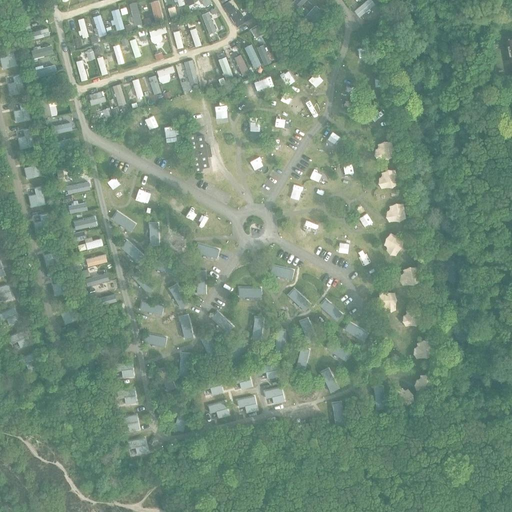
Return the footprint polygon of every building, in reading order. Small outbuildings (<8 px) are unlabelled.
[(157,0),(150,2),(156,23),(163,21),(157,0)] [(359,5),(353,0),(351,0),(347,4),(353,11),(359,5)] [(366,0),(354,11),(359,18),(375,4),(370,0),(366,0)] [(136,2),(130,4),(135,25),(142,24),(136,2)] [(225,5),(228,14),(237,11),(234,2),(225,5)] [(175,7),(168,9),(170,17),(177,16),(175,7)] [(230,17),(238,27),(250,18),(242,8),(230,17)] [(119,9),(111,11),(116,31),(124,29),(119,9)] [(209,12),(201,15),(208,34),(216,32),(209,12)] [(100,15),(93,17),(99,37),(107,35),(100,15)] [(149,17),(142,19),(145,27),(151,25),(149,17)] [(77,20),(82,38),(88,36),(83,18),(77,20)] [(193,19),(185,21),(188,28),(195,25),(193,19)] [(258,25),(251,29),(255,37),(262,34),(258,25)] [(167,26),(150,29),(152,42),(169,39),(167,26)] [(196,26),(190,28),(194,45),(201,43),(196,26)] [(30,31),(31,39),(50,36),(49,28),(30,31)] [(113,30),(107,32),(110,38),(115,36),(113,30)] [(137,33),(140,42),(147,40),(144,31),(137,33)] [(179,31),(173,33),(177,48),(183,47),(179,31)] [(120,39),(122,47),(129,45),(127,37),(120,39)] [(80,47),(78,38),(72,40),(74,48),(80,47)] [(135,39),(130,41),(135,58),(141,56),(135,39)] [(231,43),(223,47),(225,53),(234,50),(231,43)] [(254,68),(262,64),(252,43),(245,46),(254,68)] [(257,46),(264,64),(272,61),(265,43),(257,46)] [(31,50),(34,58),(54,52),(52,44),(31,50)] [(119,45),(112,47),(117,65),(124,63),(119,45)] [(92,51),(85,53),(88,61),(95,59),(92,51)] [(362,51),(361,64),(374,64),(374,52),(362,51)] [(161,52),(154,55),(156,61),(164,58),(161,52)] [(241,74),(248,73),(243,53),(236,55),(241,74)] [(198,57),(201,66),(211,63),(208,54),(198,57)] [(220,58),(223,77),(232,75),(228,56),(220,58)] [(18,71),(14,57),(1,61),(4,75),(18,71)] [(103,57),(97,59),(101,76),(107,74),(103,57)] [(82,59),(76,61),(81,82),(88,80),(82,59)] [(55,62),(37,68),(39,76),(58,70),(55,62)] [(206,76),(213,73),(209,64),(202,67),(206,76)] [(189,73),(184,74),(186,84),(197,82),(194,65),(187,67),(189,73)] [(160,82),(171,81),(170,73),(175,72),(174,66),(158,68),(160,82)] [(321,71),(309,75),(312,83),(323,79),(321,71)] [(155,76),(149,78),(154,95),(160,92),(155,76)] [(24,92),(21,78),(7,81),(10,95),(24,92)] [(139,78),(133,80),(137,97),(144,95),(139,78)] [(255,94),(265,91),(262,83),(252,86),(255,94)] [(120,84),(112,86),(118,106),(126,104),(120,84)] [(89,94),(93,104),(107,100),(104,90),(89,94)] [(290,105),(298,112),(311,99),(303,92),(290,105)] [(43,115),(57,115),(56,96),(43,97),(43,115)] [(29,117),(27,103),(13,105),(15,119),(29,117)] [(217,103),(211,111),(219,116),(224,108),(217,103)] [(118,106),(110,109),(109,106),(103,109),(106,117),(120,112),(118,106)] [(71,121),(53,125),(55,133),(73,129),(71,121)] [(25,136),(18,138),(20,149),(34,146),(31,129),(23,131),(25,136)] [(325,144),(334,146),(337,136),(327,133),(325,144)] [(209,145),(205,146),(203,135),(195,137),(194,134),(187,136),(193,172),(201,171),(200,169),(209,167),(208,164),(207,157),(211,156),(209,145)] [(391,139),(376,143),(380,159),(395,156),(391,139)] [(31,166),(24,168),(27,179),(41,175),(37,158),(30,160),(31,166)] [(379,177),(380,186),(397,185),(397,169),(382,169),(382,177),(379,177)] [(322,174),(313,181),(316,185),(325,177),(322,174)] [(63,192),(91,191),(91,184),(63,185),(63,192)] [(35,194),(28,196),(31,207),(45,204),(42,187),(34,189),(35,194)] [(134,200),(151,204),(155,191),(138,187),(134,200)] [(295,202),(305,197),(301,187),(290,192),(295,202)] [(70,214),(81,212),(79,199),(67,200),(70,214)] [(388,220),(406,219),(404,202),(387,204),(388,220)] [(118,212),(112,219),(130,232),(136,224),(118,212)] [(41,222),(34,223),(36,234),(50,232),(47,214),(40,216),(41,222)] [(96,220),(79,223),(80,229),(97,226),(96,220)] [(150,246),(159,246),(158,224),(149,224),(150,246)] [(79,250),(104,245),(102,237),(93,239),(92,236),(86,237),(85,231),(75,233),(77,242),(78,242),(79,250)] [(396,256),(405,239),(390,232),(384,244),(389,246),(387,251),(396,256)] [(338,248),(347,251),(351,239),(342,236),(338,248)] [(127,241),(121,248),(137,262),(143,255),(127,241)] [(198,243),(195,253),(216,259),(219,250),(198,243)] [(50,253),(43,255),(47,266),(61,262),(56,245),(49,247),(50,253)] [(88,266),(108,261),(106,253),(86,258),(88,266)] [(152,259),(150,268),(171,273),(173,264),(152,259)] [(399,270),(403,285),(420,280),(415,265),(399,270)] [(272,266),(270,274),(291,279),(293,270),(272,266)] [(82,270),(86,285),(105,281),(103,273),(91,276),(89,268),(82,270)] [(133,277),(147,294),(155,287),(141,271),(133,277)] [(197,271),(197,294),(206,294),(206,272),(197,271)] [(59,283),(52,285),(55,296),(69,292),(65,275),(57,277),(59,283)] [(8,284),(0,286),(0,296),(2,302),(12,298),(8,284)] [(178,285),(169,289),(180,309),(189,304),(178,285)] [(239,288),(239,297),(261,297),(261,288),(239,288)] [(294,289),(287,296),(304,311),(310,304),(294,289)] [(326,299),(319,306),(336,321),(342,314),(326,299)] [(141,302),(139,310),(161,315),(163,306),(141,302)] [(68,311),(61,313),(65,324),(79,319),(73,303),(66,305),(68,311)] [(14,308),(0,313),(0,319),(1,321),(6,319),(9,326),(20,321),(14,308)] [(405,309),(405,324),(417,324),(417,309),(405,309)] [(218,311),(211,319),(227,334),(234,326),(218,311)] [(188,316),(179,318),(184,339),(193,337),(188,316)] [(253,316),(250,339),(261,341),(264,317),(253,316)] [(349,322),(344,330),(363,342),(368,334),(349,322)] [(25,330),(9,337),(12,343),(17,341),(20,348),(31,343),(25,330)] [(285,331),(276,331),(275,353),(284,353),(285,331)] [(145,333),(143,342),(165,347),(167,338),(145,333)] [(208,335),(201,338),(209,360),(217,357),(208,335)] [(417,359),(431,354),(425,338),(416,342),(418,347),(413,349),(417,359)] [(330,339),(325,346),(343,360),(349,352),(330,339)] [(238,365),(247,344),(239,340),(229,361),(238,365)] [(301,348),(295,370),(304,372),(310,350),(301,348)] [(181,352),(179,375),(188,376),(190,353),(181,352)] [(33,353),(17,360),(20,367),(26,365),(29,371),(39,367),(33,353)] [(131,361),(114,364),(115,371),(121,370),(122,378),(134,376),(131,361)] [(275,362),(258,366),(260,373),(265,372),(267,379),(278,377),(275,362)] [(158,371),(167,392),(175,388),(167,368),(158,371)] [(320,373),(330,393),(339,389),(329,369),(320,373)] [(248,372),(231,377),(233,384),(239,382),(241,389),(252,387),(248,372)] [(431,386),(427,373),(420,375),(421,379),(414,381),(417,390),(431,386)] [(219,378),(202,382),(204,389),(210,388),(212,395),(223,392),(219,378)] [(388,407),(384,385),(374,387),(378,408),(388,407)] [(401,403),(414,399),(409,385),(396,390),(401,403)] [(281,387),(264,391),(266,398),(272,397),(273,404),(284,401),(281,387)] [(134,388),(117,391),(118,398),(124,397),(125,404),(137,402),(134,388)] [(254,396),(237,400),(239,407),(245,406),(246,413),(257,410),(254,396)] [(342,400),(333,402),(335,417),(345,416),(342,400)] [(225,401),(208,406),(210,413),(216,411),(218,418),(229,415),(225,401)] [(180,408),(174,430),(182,432),(188,410),(180,408)] [(136,414),(119,418),(121,425),(127,424),(128,431),(139,429),(136,414)] [(145,438),(128,441),(129,449),(135,447),(137,454),(148,452),(145,438)]
